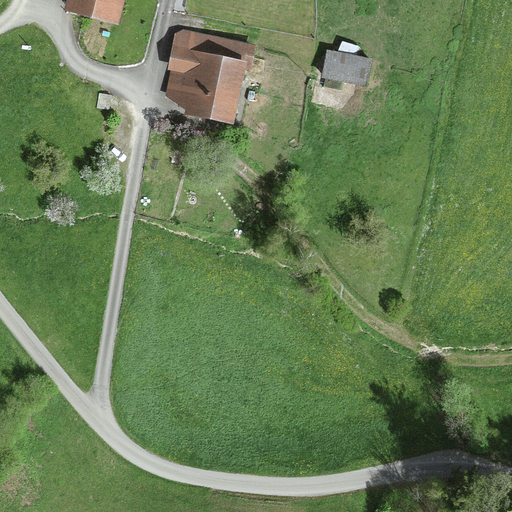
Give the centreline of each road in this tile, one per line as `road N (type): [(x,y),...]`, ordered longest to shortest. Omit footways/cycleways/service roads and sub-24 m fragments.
road 1 (unclassified): [(511,475),(449,464),(308,487),(180,473),(121,445),(95,421),(0,303)]
road 2 (track): [(145,94),(206,133),(349,298),(383,326),(448,355),(511,357)]
